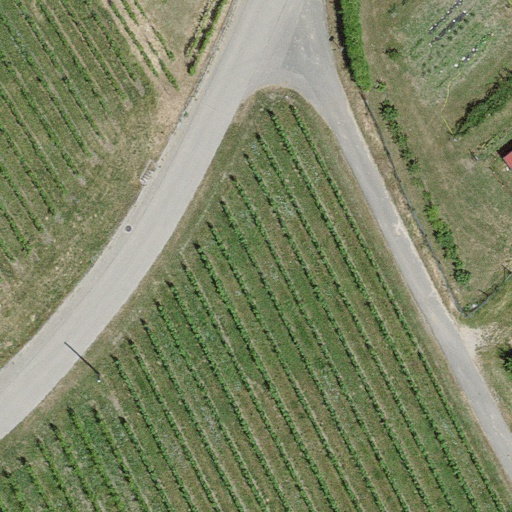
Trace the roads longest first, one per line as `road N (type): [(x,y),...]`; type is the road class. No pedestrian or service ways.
road 1 (track): [(274,0),(511,452)]
road 2 (unclassified): [(0,408),(46,363),(168,204),(270,0)]
